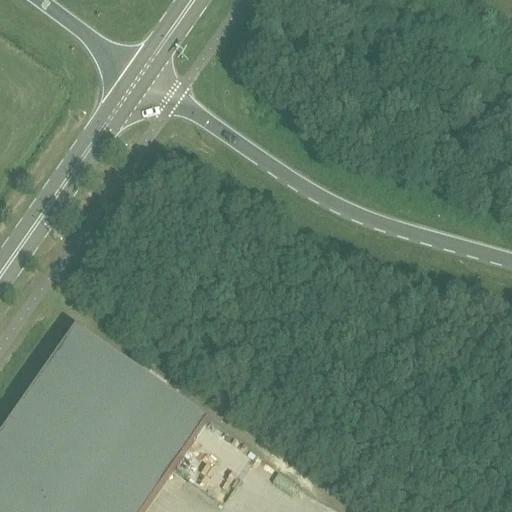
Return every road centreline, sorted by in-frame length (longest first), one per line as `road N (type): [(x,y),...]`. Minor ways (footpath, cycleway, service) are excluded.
road 1 (primary): [(139,77),(287,178),(378,223),(511,262)]
road 2 (secondary): [(0,274),(139,77)]
road 3 (primary): [(35,0),(139,77)]
